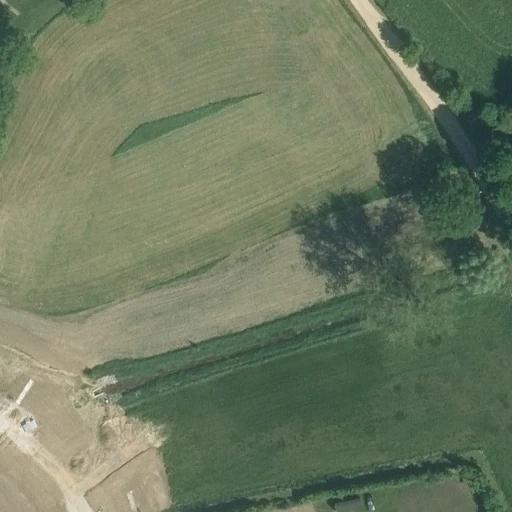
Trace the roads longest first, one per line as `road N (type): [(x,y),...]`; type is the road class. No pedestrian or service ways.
road 1 (track): [(511,225),(360,0)]
road 2 (track): [(81,511),(70,487),(0,424)]
